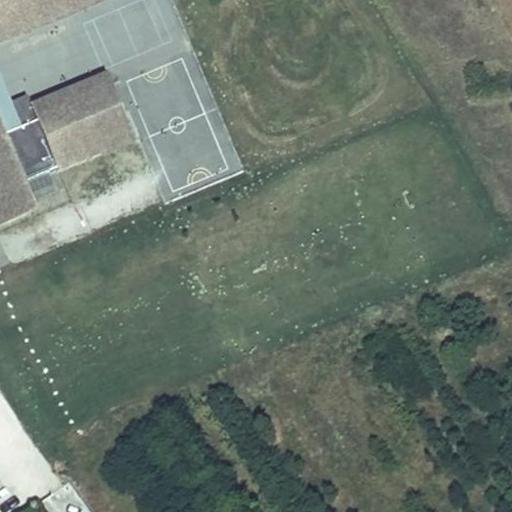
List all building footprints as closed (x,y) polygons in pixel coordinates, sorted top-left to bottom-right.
[(0,0),(0,23),(56,0),(0,0)] [(10,99),(0,75),(0,39),(93,0),(56,0),(0,23),(0,133),(4,131),(10,145),(25,139),(19,125),(114,86),(109,74),(33,105),(33,106),(15,113),(14,114),(9,100),(10,99)] [(25,182),(139,136),(128,109),(124,111),(114,86),(19,125),(25,139),(10,145),(4,131),(0,133),(0,207),(30,195),(25,182)] [(33,105),(28,92),(10,99),(9,100),(14,114),(15,113),(33,106),(33,105)] [(0,222),(35,208),(30,195),(0,207),(0,222)]
